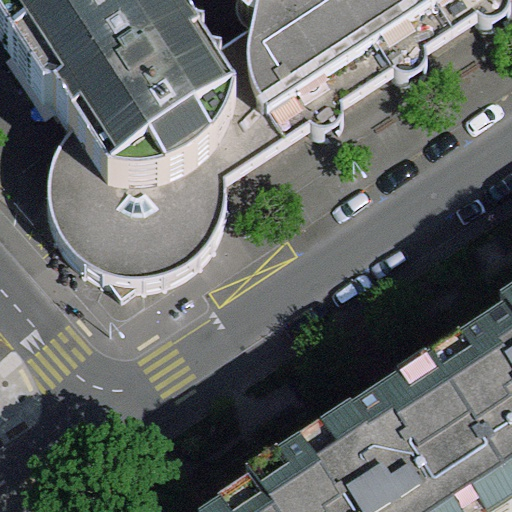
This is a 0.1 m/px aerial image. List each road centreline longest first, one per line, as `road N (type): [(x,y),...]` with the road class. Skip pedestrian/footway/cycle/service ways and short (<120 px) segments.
road 1 (residential): [(511,149),(110,410)]
road 2 (residential): [(110,410),(0,288)]
road 3 (residential): [(110,410),(0,484)]
